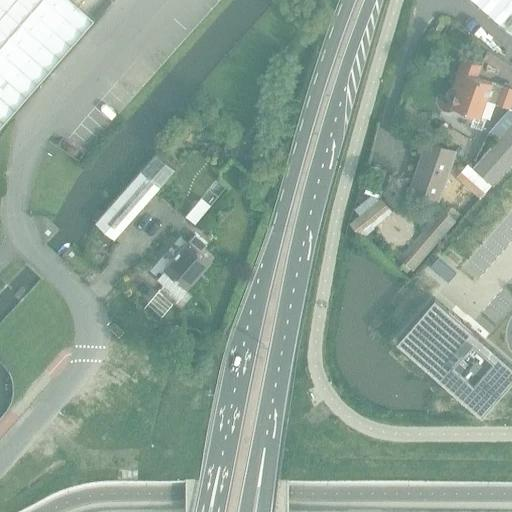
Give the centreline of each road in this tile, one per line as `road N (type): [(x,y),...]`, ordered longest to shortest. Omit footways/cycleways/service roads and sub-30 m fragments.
road 1 (primary): [(349,0),(241,353),(220,457)]
road 2 (primary): [(262,461),(295,273),(341,80),(369,0)]
